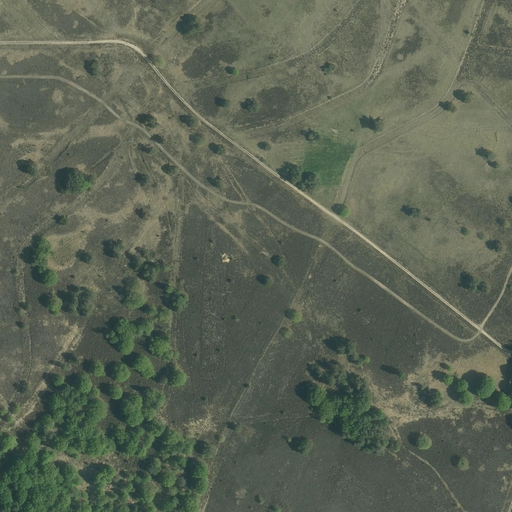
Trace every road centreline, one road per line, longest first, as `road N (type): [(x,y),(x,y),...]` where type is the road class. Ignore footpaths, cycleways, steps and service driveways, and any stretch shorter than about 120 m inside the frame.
road 1 (unknown): [(0,77),(73,84),(142,128),(202,186),(328,244),(458,339),(474,338),(511,267)]
road 2 (track): [(0,43),(134,47),(201,117),(511,353)]
